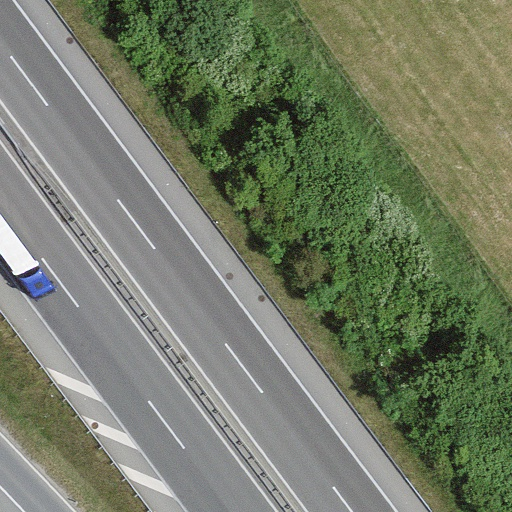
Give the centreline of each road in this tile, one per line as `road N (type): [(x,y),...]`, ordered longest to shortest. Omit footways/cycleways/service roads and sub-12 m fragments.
road 1 (motorway): [(353,511),(0,39)]
road 2 (motorway): [(0,199),(234,511)]
